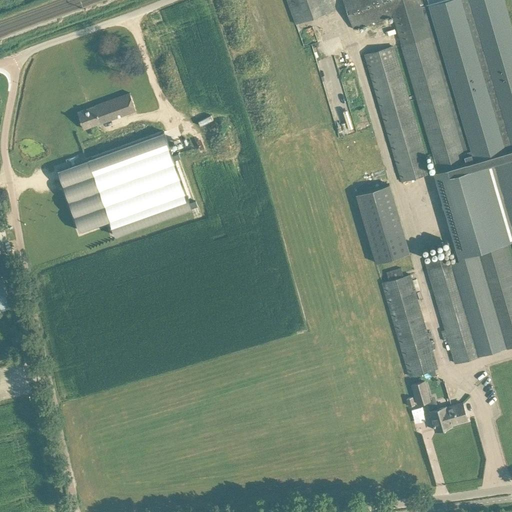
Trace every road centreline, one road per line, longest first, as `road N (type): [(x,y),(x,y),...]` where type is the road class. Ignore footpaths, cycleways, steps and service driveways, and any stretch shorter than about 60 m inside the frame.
road 1 (unclassified): [(75,511),(6,164),(12,68),(25,55),(174,0)]
road 2 (unclassified): [(313,511),(511,487)]
